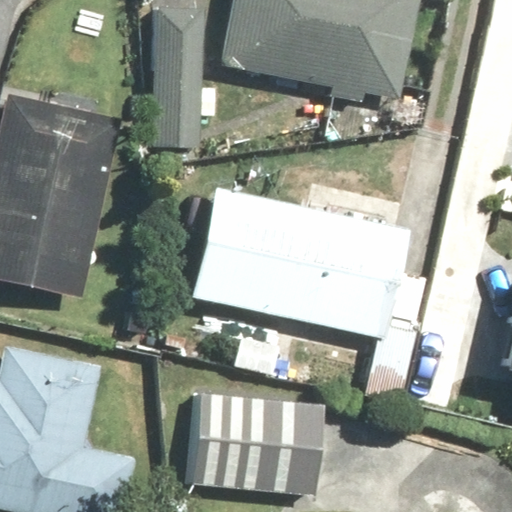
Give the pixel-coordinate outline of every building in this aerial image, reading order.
[(236,0),(224,65),(401,100),(421,0),(236,0)] [(156,147),(205,148),(206,117),(221,118),(222,88),(210,88),(212,9),(160,8),(156,147)] [(0,283),(96,305),(138,121),(16,93),(0,164),(0,283)] [(226,191),(203,303),(380,338),(369,397),(403,404),(418,330),(397,326),(417,229),(226,191)] [(511,265),(503,305),(511,307),(511,265)] [(511,307),(503,305),(492,356),(511,360),(511,307)] [(0,511),(136,511),(143,454),(97,449),(106,358),(0,347),(0,511)] [(489,369),(433,358),(426,394),(482,405),(489,369)] [(201,387),(192,481),(314,492),(323,398),(201,387)]
